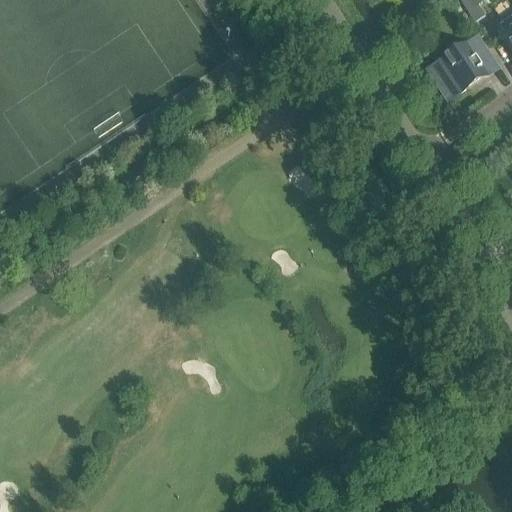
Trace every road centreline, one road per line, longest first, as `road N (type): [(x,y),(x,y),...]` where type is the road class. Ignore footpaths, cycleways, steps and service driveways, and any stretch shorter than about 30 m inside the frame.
road 1 (unclassified): [(511,303),(417,151)]
road 2 (unclassified): [(417,151),(323,0)]
